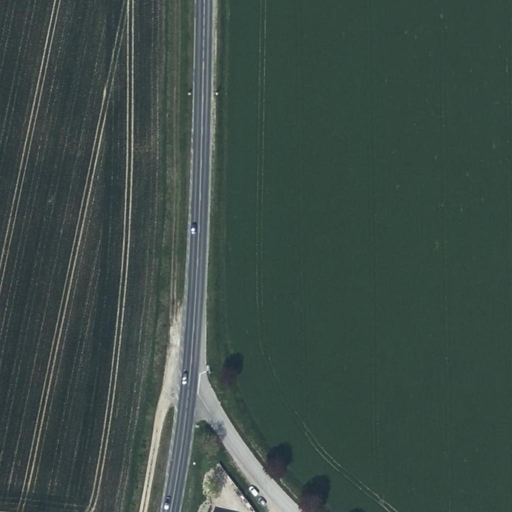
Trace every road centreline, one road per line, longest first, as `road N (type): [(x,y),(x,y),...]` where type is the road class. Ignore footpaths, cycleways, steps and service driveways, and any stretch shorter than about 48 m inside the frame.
road 1 (primary): [(202,0),(186,388)]
road 2 (track): [(174,0),(167,386)]
road 3 (unclassified): [(288,511),(186,388)]
road 4 (track): [(138,511),(167,386),(186,388)]
road 5 (primary): [(186,388),(168,511)]
